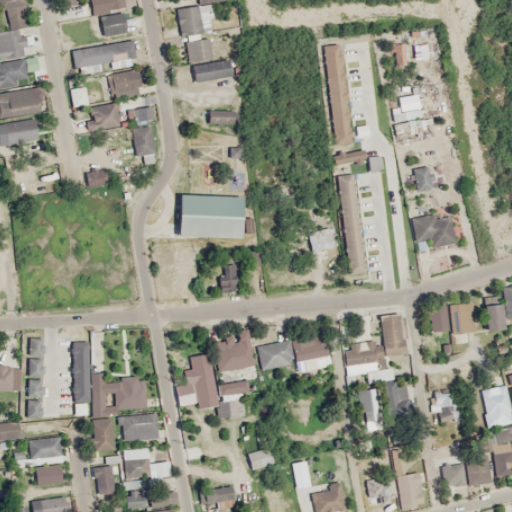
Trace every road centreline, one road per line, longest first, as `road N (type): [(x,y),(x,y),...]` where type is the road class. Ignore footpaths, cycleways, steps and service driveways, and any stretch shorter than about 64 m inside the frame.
road 1 (residential): [(330,301),(0,324)]
road 2 (residential): [(153,316),(137,236),(170,150),(146,0)]
road 3 (residential): [(436,511),(410,295)]
road 4 (residential): [(361,511),(330,301)]
road 5 (residential): [(153,316),(187,511)]
road 6 (residential): [(75,183),(41,0)]
road 7 (residential): [(330,301),(410,295),(511,264)]
